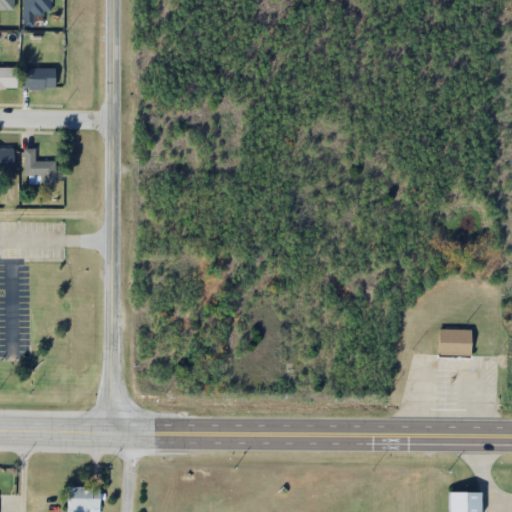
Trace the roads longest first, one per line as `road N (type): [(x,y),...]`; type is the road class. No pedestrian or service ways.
road 1 (secondary): [(111,433),(114,0)]
road 2 (primary): [(511,436),(111,433)]
